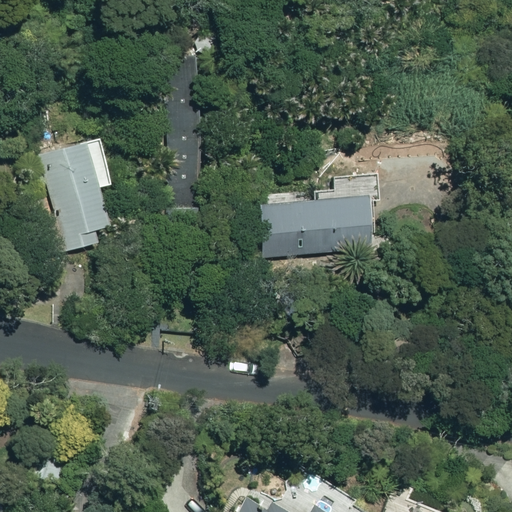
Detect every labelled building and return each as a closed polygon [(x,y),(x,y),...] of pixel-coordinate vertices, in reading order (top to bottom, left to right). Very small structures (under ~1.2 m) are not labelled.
[(168,229),(199,230),(204,98),(173,97),(168,229)] [(37,221),(48,260),(99,246),(96,235),(112,230),(101,190),(111,187),(99,142),(37,158),(54,216),(37,221)] [(262,209),(266,261),(383,252),(377,174),(353,176),(354,184),(302,188),(303,201),(268,203),(269,209),(262,209)] [(24,474),(59,481),(67,442),(33,434),(24,474)] [(329,511),(314,503),(308,511),(292,511),(272,498),(267,505),(245,492),(232,511),(329,511)]
